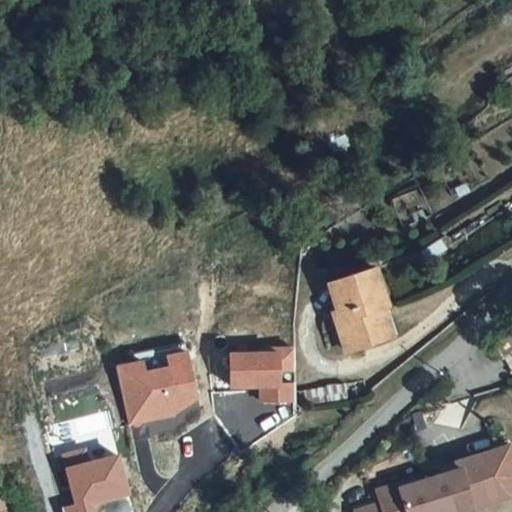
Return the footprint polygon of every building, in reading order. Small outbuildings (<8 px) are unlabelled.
[(251,0),(207,0),(250,8),(251,0)] [(380,339),(371,309),(382,306),(369,269),(323,283),(332,310),(324,313),(338,352),(380,339)] [(392,335),(382,306),(371,309),(380,339),(392,335)] [(381,504),(355,511),(465,511),(473,509),(469,496),(491,489),(495,503),(509,498),(511,492),(511,466),(506,448),(458,463),(461,470),(443,475),(441,468),(433,470),(435,478),(378,496),(381,504)] [(458,463),(441,468),(443,475),(461,470),(458,463)] [(469,496),(473,509),(495,503),(491,489),(469,496)]
